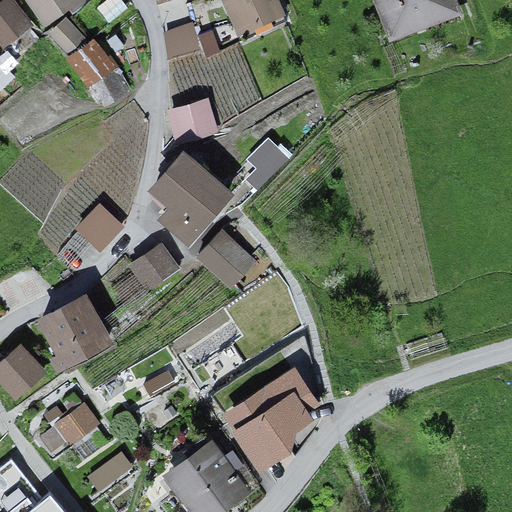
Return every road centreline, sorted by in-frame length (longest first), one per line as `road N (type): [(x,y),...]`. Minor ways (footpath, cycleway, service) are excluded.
road 1 (residential): [(142,0),(158,44),(162,91),(139,241),(0,336)]
road 2 (residential): [(277,511),(322,448),(369,401),(511,356)]
